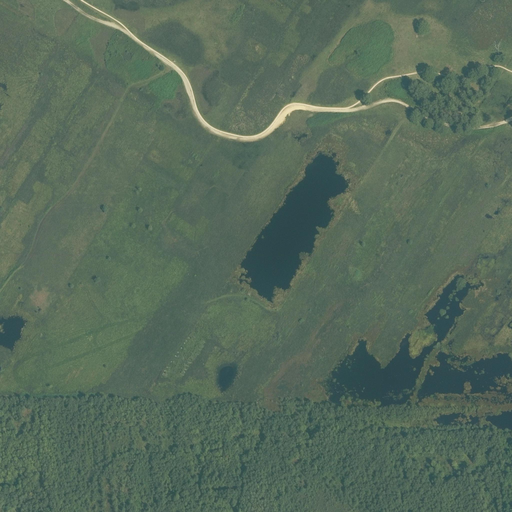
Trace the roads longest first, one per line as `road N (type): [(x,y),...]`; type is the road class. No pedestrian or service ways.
road 1 (track): [(511,118),(467,129),(390,99),(349,110),(291,107),(260,138),(241,140),(203,125),(167,64)]
road 2 (track): [(62,0),(167,64)]
